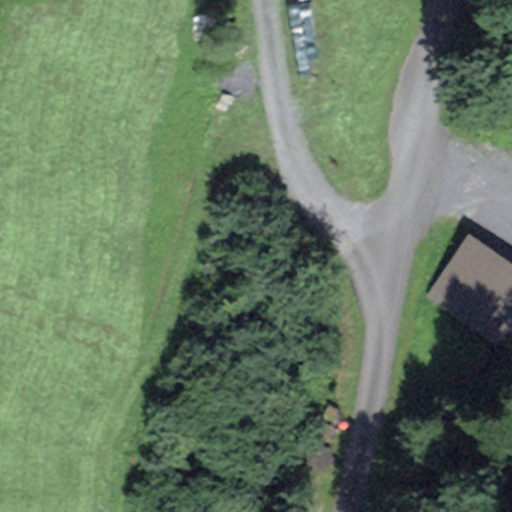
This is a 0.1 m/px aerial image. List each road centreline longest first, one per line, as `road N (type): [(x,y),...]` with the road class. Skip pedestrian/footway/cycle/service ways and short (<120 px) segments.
road 1 (unclassified): [(436,0),(344,511)]
road 2 (track): [(392,234),(341,218),(299,167),(263,0)]
road 3 (track): [(409,144),(511,228)]
